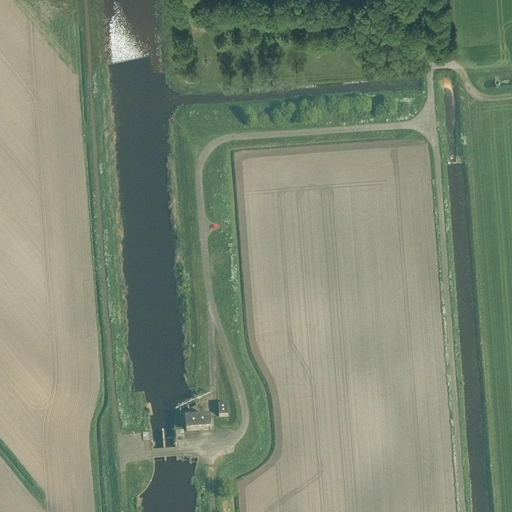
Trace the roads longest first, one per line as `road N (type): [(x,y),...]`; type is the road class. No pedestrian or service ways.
road 1 (unclassified): [(462,511),(432,122)]
road 2 (unclassified): [(209,305),(198,173),(218,143),(432,122)]
road 3 (unclassified): [(120,442),(123,457),(146,456),(206,451),(242,432),(236,381),(209,305)]
